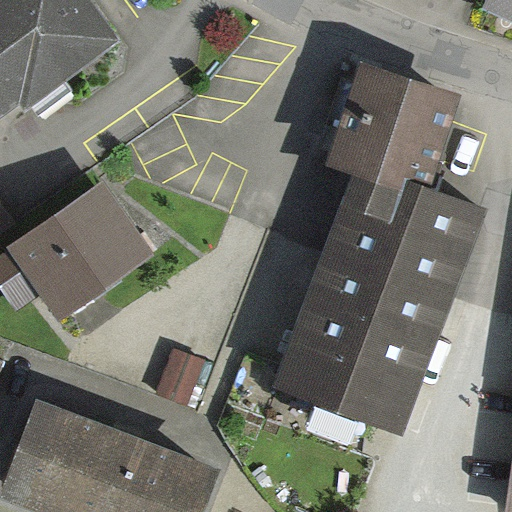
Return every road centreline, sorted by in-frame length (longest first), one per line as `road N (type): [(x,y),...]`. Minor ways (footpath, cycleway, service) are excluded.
road 1 (residential): [(122,361),(275,232),(332,16)]
road 2 (residential): [(511,225),(456,436),(408,511)]
road 3 (unknown): [(206,0),(149,85),(30,188)]
road 4 (unclassified): [(511,79),(411,52),(332,16)]
